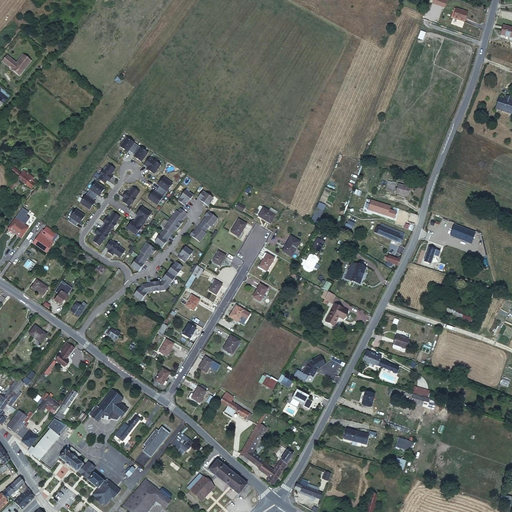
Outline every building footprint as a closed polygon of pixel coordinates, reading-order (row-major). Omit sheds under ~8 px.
[(468,13),(457,9),(454,17),(465,21),(468,13)] [(511,26),(504,24),(501,33),(511,36),(511,26)] [(8,53),(4,59),(12,65),(12,64),(14,65),(13,67),(21,73),(33,58),(25,52),(18,61),(8,53)] [(495,93),(492,105),(502,108),(503,105),(510,108),(511,103),(511,98),(507,97),(508,94),(502,92),(501,95),(495,93)] [(128,139),(121,148),(126,151),(127,149),(130,152),(133,154),(139,146),(128,139)] [(139,146),(133,154),(136,156),(140,158),(138,160),(143,163),(149,154),(139,146)] [(162,167),(151,159),(145,167),(149,169),(152,171),(151,173),(155,176),(162,167)] [(11,164),(8,168),(17,176),(7,189),(11,192),(21,179),(32,188),(36,182),(28,176),(30,174),(24,169),(21,172),(11,164)] [(100,179),(106,184),(109,181),(111,182),(114,177),(113,175),(111,174),(112,173),(114,174),(116,170),(110,165),(106,171),(105,170),(102,175),(102,176),(100,179)] [(162,187),(169,192),(177,182),(168,175),(164,180),(166,181),(164,184),(162,187)] [(389,181),(387,189),(394,191),(396,183),(389,181)] [(90,193),(97,198),(99,195),(102,192),(103,193),(107,189),(97,182),(90,193)] [(399,183),(398,192),(409,194),(411,186),(399,183)] [(169,192),(162,187),(159,190),(157,193),(155,192),(152,196),(161,203),(169,192)] [(132,196),(130,195),(128,193),(124,198),(126,200),(124,203),(131,208),(133,205),(134,205),(137,200),(141,194),(134,189),(131,193),(133,194),(132,196)] [(195,197),(187,192),(182,199),(180,202),(186,207),(188,204),(189,204),(192,200),(192,201),(195,197)] [(82,204),(91,210),(94,206),(93,205),(95,202),(97,198),(90,193),(82,204)] [(207,195),(204,193),(199,199),(202,201),(202,202),(206,205),(205,205),(209,208),(215,200),(207,195)] [(311,220),(319,223),(326,205),(319,202),(311,220)] [(139,219),(146,224),(154,213),(145,207),(142,211),(143,212),(141,215),(139,219)] [(270,211),(265,207),(260,216),(272,223),(277,214),(270,211)] [(70,221),(77,226),(79,223),(82,220),(83,221),(86,217),(77,210),(70,221)] [(188,215),(182,210),(179,213),(178,212),(165,229),(166,231),(161,237),(161,236),(156,243),(163,249),(168,242),(168,241),(173,235),(172,235),(175,230),(178,232),(184,224),(182,222),(185,218),(186,218),(188,215)] [(121,218),(115,213),(112,218),(113,219),(112,220),(110,219),(109,218),(105,223),(107,224),(104,227),(111,232),(113,229),(114,230),(118,224),(117,224),(121,218)] [(212,229),(219,220),(209,213),(206,217),(208,219),(205,223),(204,223),(199,229),(200,230),(196,234),(194,232),(191,236),(201,244),(207,235),(205,234),(210,228),(212,229)] [(146,224),(139,219),(136,222),(134,225),(133,224),(129,228),(138,235),(146,224)] [(247,225),(240,220),(234,229),(242,233),(247,225)] [(25,231),(12,222),(5,232),(18,241),(25,231)] [(462,227),(454,225),(452,231),(460,233),(462,227)] [(47,226),(39,236),(49,243),(57,233),(47,226)] [(403,238),(376,226),(373,232),(400,244),(403,238)] [(111,232),(104,227),(103,229),(102,230),(100,229),(97,234),(98,236),(100,237),(99,238),(97,237),(94,241),(101,246),(105,240),(105,241),(109,236),(109,235),(111,232)] [(476,230),(468,227),(466,235),(474,238),(476,230)] [(242,233),(234,229),(232,232),(240,237),(242,233)] [(37,235),(32,242),(46,252),(51,245),(49,243),(39,236),(37,235)] [(301,241),(292,236),(284,250),(293,256),(301,241)] [(315,245),(317,246),(318,246),(321,248),(325,242),(318,238),(315,245)] [(112,242),(107,248),(110,250),(109,252),(114,256),(115,254),(116,253),(118,254),(117,256),(121,259),(126,252),(120,248),(120,247),(115,243),(115,244),(112,242)] [(157,251),(147,244),(140,252),(142,253),(137,260),(137,259),(131,267),(139,272),(145,265),(144,265),(149,258),(148,258),(151,253),(154,255),(157,251)] [(438,250),(427,246),(422,261),(429,263),(432,253),(436,255),(438,250)] [(194,253),(186,248),(181,255),(181,256),(179,259),(186,263),(188,260),(188,261),(194,253)] [(309,255),(304,265),(304,267),(305,270),(307,271),(310,271),(313,270),(318,260),(318,257),(317,255),(315,253),(312,253),(309,255)] [(221,254),(215,265),(221,269),(227,257),(221,254)] [(277,258),(270,254),(262,266),(270,270),(277,258)] [(95,260),(88,255),(85,259),(92,264),(95,260)] [(386,260),(396,264),(399,259),(388,255),(386,260)] [(174,266),(169,273),(176,278),(181,272),(181,271),(183,268),(177,263),(175,266),(174,266)] [(108,268),(101,264),(96,272),(103,276),(108,268)] [(204,269),(198,266),(197,267),(196,271),(194,274),(193,274),(199,278),(204,269)] [(366,270),(356,266),(354,273),(351,282),(360,285),(366,270)] [(81,271),(77,268),(73,274),(76,277),(81,271)] [(161,284),(166,291),(170,286),(176,278),(169,273),(163,280),(164,281),(161,284)] [(199,278),(193,274),(186,287),(192,290),(199,278)] [(48,288),(37,280),(33,286),(44,294),(48,288)] [(224,284),(217,280),(211,291),(218,295),(224,284)] [(323,289),(329,291),(331,283),(325,281),(323,289)] [(62,282),(55,290),(59,293),(55,299),(61,304),(73,288),(67,283),(66,285),(62,282)] [(160,283),(151,284),(151,285),(147,285),(147,289),(148,289),(148,293),(152,292),(152,293),(161,292),(161,291),(166,291),(161,284),(160,284),(160,283)] [(147,289),(147,285),(143,286),(140,290),(140,289),(134,296),(141,301),(146,294),(147,293),(148,293),(148,289),(147,289)] [(265,286),(259,296),(266,300),(272,290),(265,286)] [(336,297),(327,292),(323,299),(332,304),(336,297)] [(200,303),(194,299),(188,311),(193,314),(200,303)] [(80,305),(77,302),(70,310),(79,316),(87,305),(83,302),(80,305)] [(476,315),(446,302),(443,309),(473,321),(476,315)] [(246,310),(239,306),(233,317),(240,321),(246,310)] [(348,312),(335,306),(325,325),(333,329),(339,318),(344,320),(348,312)] [(199,329),(191,324),(185,336),(192,340),(199,329)] [(164,325),(160,331),(165,334),(169,328),(164,325)] [(121,334),(109,326),(105,333),(117,341),(121,334)] [(36,327),(29,335),(41,344),(47,336),(36,327)] [(406,336),(394,332),(391,341),(400,344),(403,345),(406,336)] [(243,341),(233,336),(225,349),(235,355),(243,341)] [(176,344),(170,341),(163,352),(169,356),(176,344)] [(139,347),(134,344),(130,350),(135,353),(139,347)] [(69,360),(73,353),(67,349),(64,352),(66,354),(65,356),(63,355),(59,361),(68,367),(72,361),(69,360)] [(382,354),(368,349),(364,360),(367,361),(368,364),(375,367),(376,364),(383,367),(386,360),(386,359),(381,357),(382,354)] [(23,357),(13,350),(4,361),(14,369),(23,357)] [(307,373),(312,375),(314,370),(314,368),(317,366),(323,362),(317,354),(307,361),(301,372),(307,375),(307,373)] [(208,358),(202,369),(209,373),(216,362),(208,358)] [(394,363),(386,360),(383,367),(393,369),(394,363)] [(60,364),(56,361),(47,373),(53,377),(56,373),(54,372),(60,364)] [(401,365),(394,363),(393,369),(399,372),(401,365)] [(173,372),(165,368),(159,378),(167,382),(173,372)] [(0,423),(2,425),(7,418),(4,416),(11,406),(9,404),(28,379),(26,378),(27,377),(27,376),(28,375),(23,371),(1,398),(2,399),(0,400),(0,423)] [(271,380),(266,377),(263,384),(268,387),(271,380)] [(284,379),(281,386),(290,390),(293,384),(284,379)] [(418,387),(415,395),(418,396),(425,398),(427,390),(418,387)] [(210,394),(203,389),(196,401),(203,405),(210,394)] [(296,390),(292,399),(304,405),(309,396),(296,390)] [(66,407),(58,416),(65,421),(72,411),(71,410),(83,395),(78,391),(65,406),(66,407)] [(97,405),(90,415),(99,423),(102,420),(119,420),(121,417),(122,417),(129,409),(121,403),(120,405),(117,403),(121,397),(114,391),(101,408),(97,405)] [(374,394),(366,391),(361,403),(370,406),(374,394)] [(226,393),(224,397),(232,402),(234,398),(226,393)] [(56,411),(60,406),(48,397),(39,410),(41,412),(42,410),(44,412),(47,408),(48,406),(56,411)] [(232,402),(224,397),(219,403),(228,410),(226,413),(236,419),(238,415),(246,420),(249,414),(232,402)] [(48,406),(47,408),(54,414),(56,411),(48,406)] [(15,432),(24,421),(27,417),(20,411),(7,426),(15,432)] [(24,421),(28,423),(29,421),(34,415),(30,413),(27,417),(24,421)] [(84,413),(79,419),(82,422),(87,416),(84,413)] [(119,436),(117,437),(121,440),(140,419),(135,415),(121,433),(119,431),(117,434),(119,436)] [(30,450),(28,452),(39,462),(61,439),(58,436),(67,426),(56,419),(49,427),(51,429),(34,448),(32,447),(30,450)] [(266,429),(259,424),(239,455),(251,462),(255,456),(251,454),(266,429)] [(157,428),(144,444),(147,446),(153,451),(169,432),(163,426),(160,430),(157,428)] [(369,435),(348,429),(345,438),(366,445),(369,435)] [(32,447),(39,439),(32,432),(31,434),(29,433),(23,441),(23,444),(30,450),(32,447)] [(153,451),(147,446),(143,450),(151,457),(171,433),(169,432),(153,451)] [(182,432),(171,445),(178,451),(182,447),(186,451),(193,442),(182,432)] [(412,444),(399,439),(395,448),(409,453),(412,444)] [(280,459),(286,448),(280,445),(275,456),(280,459)] [(186,451),(182,447),(178,451),(182,455),(186,451)] [(59,459),(77,474),(84,466),(78,461),(81,457),(71,448),(67,453),(65,451),(59,459)] [(270,476),(268,480),(274,484),(293,453),(286,450),(274,470),(270,476)] [(264,461),(255,456),(251,462),(260,468),(263,463),(264,461)] [(397,457),(394,467),(403,470),(406,461),(397,457)] [(219,459),(210,469),(241,493),(249,482),(236,473),(238,470),(231,464),(229,467),(219,459)] [(3,465),(0,466),(0,473),(7,469),(11,475),(14,472),(7,461),(5,463),(3,465)] [(84,466),(77,474),(88,482),(95,474),(93,473),(97,468),(90,463),(86,467),(84,466)] [(274,470),(263,463),(260,468),(259,469),(270,476),(274,470)] [(134,466),(128,473),(132,476),(138,469),(134,466)] [(95,474),(88,482),(98,491),(93,497),(96,500),(95,501),(101,506),(103,505),(105,507),(113,498),(114,499),(120,492),(107,481),(105,483),(95,474)] [(203,476),(191,490),(204,500),(216,486),(203,476)] [(28,492),(19,478),(14,482),(12,484),(18,491),(23,497),(28,492)] [(374,480),(371,494),(378,496),(374,508),(376,509),(384,483),(374,480)] [(132,493),(121,506),(127,511),(147,511),(156,502),(164,509),(170,502),(146,482),(135,495),(132,493)] [(302,486),(298,484),(296,490),(316,498),(320,487),(307,482),(306,486),(303,485),(302,486)] [(12,484),(8,487),(14,495),(18,491),(12,484)] [(2,492),(2,493),(6,498),(8,497),(10,498),(14,495),(8,487),(2,492)] [(23,497),(13,504),(17,508),(19,511),(22,511),(35,502),(28,492),(23,497)] [(6,498),(2,493),(0,494),(0,509),(6,505),(5,502),(10,498),(8,497),(6,498)] [(371,494),(367,506),(374,508),(378,496),(371,494)]
